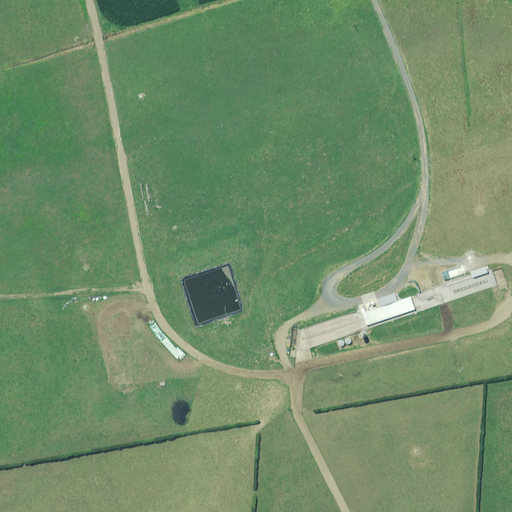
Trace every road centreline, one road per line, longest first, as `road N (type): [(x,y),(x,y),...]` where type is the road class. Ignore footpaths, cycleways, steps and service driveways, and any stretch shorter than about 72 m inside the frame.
road 1 (track): [(86,0),(142,285),(181,343),(235,369),(290,371),(496,321),(511,304)]
road 2 (track): [(371,0),(422,143),(415,200)]
road 3 (track): [(326,293),(339,301),(394,281),(411,240),(415,200)]
road 4 (track): [(415,200),(388,236),(324,282),(326,293)]
